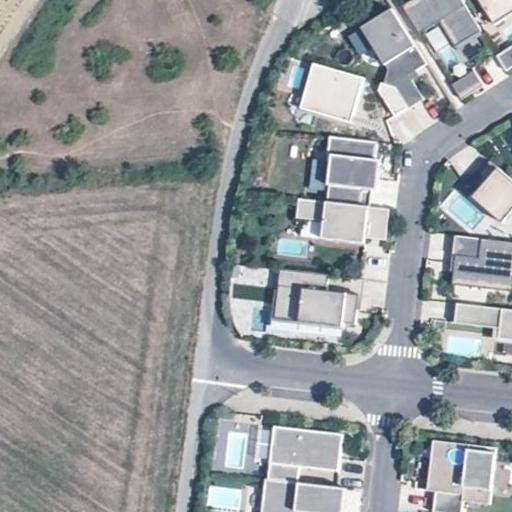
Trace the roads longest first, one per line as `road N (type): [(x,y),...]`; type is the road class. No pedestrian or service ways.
road 1 (unclassified): [(201,367),(238,139),(288,0)]
road 2 (residential): [(391,388),(423,156),(511,99)]
road 3 (residential): [(201,367),(391,388)]
road 4 (unclassified): [(180,511),(201,367)]
road 5 (residential): [(376,511),(391,388)]
road 6 (residential): [(391,388),(511,403)]
